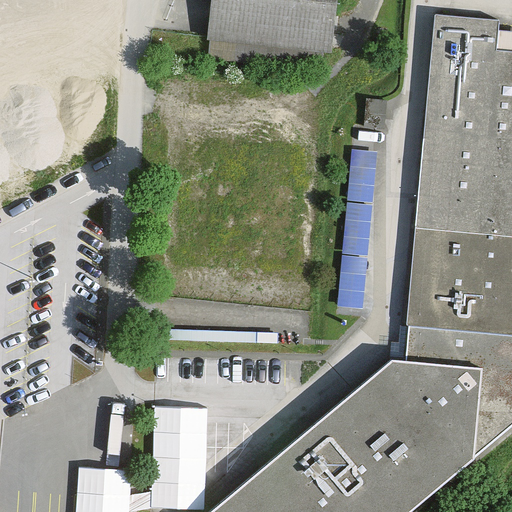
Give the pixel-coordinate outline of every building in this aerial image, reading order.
[(338,0),(212,0),(205,58),(330,72),(338,0)] [(198,511),(410,511),(511,427),(511,45),(505,45),(508,11),(428,5),(401,341),(379,360),(224,491),(198,511)] [(387,95),(362,97),(364,124),(390,122),(387,95)] [(341,302),(370,304),(379,146),(350,145),(341,302)] [(79,462),(75,511),(131,511),(134,465),(79,462)]
